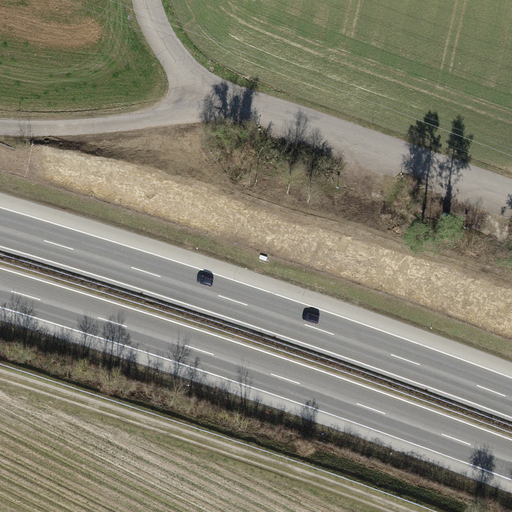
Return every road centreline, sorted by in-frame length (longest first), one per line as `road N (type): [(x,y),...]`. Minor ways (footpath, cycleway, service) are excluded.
road 1 (motorway): [(0,288),(511,460)]
road 2 (motorway): [(511,397),(0,225)]
road 3 (track): [(405,511),(0,380)]
road 4 (unclassified): [(212,93),(511,197)]
road 5 (unclassified): [(212,93),(160,117),(81,127),(0,124)]
